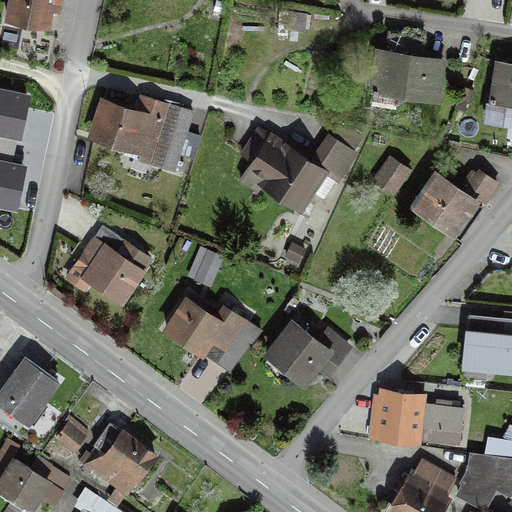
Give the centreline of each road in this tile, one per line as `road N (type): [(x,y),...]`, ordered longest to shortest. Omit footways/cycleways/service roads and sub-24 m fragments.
road 1 (residential): [(511,193),(268,484)]
road 2 (secondary): [(0,290),(268,484)]
